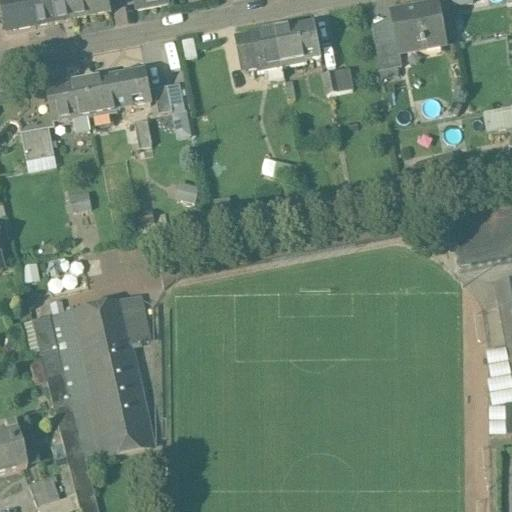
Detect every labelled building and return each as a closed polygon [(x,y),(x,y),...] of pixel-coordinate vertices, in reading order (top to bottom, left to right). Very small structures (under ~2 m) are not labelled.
[(13,0),(0,3),(7,36),(72,23),(67,0),(13,0)] [(107,0),(67,0),(72,23),(111,15),(107,0)] [(167,0),(134,0),(137,11),(169,5),(167,0)] [(434,8),(391,16),(396,45),(399,58),(400,57),(442,50),(434,8)] [(314,28),(275,36),(282,71),(306,66),(305,64),(320,61),(314,28)] [(275,36),(236,43),(243,75),(258,72),(258,75),(282,71),(275,36)] [(396,45),(375,50),(379,75),(402,71),(400,57),(399,58),(396,45)] [(348,73),(336,76),(340,97),(352,95),(348,73)] [(145,74),(86,85),(86,86),(93,121),(93,122),(117,117),(117,114),(151,108),(145,74)] [(336,76),(323,79),(327,100),(340,97),(336,76)] [(86,86),(47,93),(54,126),(69,123),(69,125),(74,125),(76,135),(89,133),(87,122),(93,121),(86,86)] [(291,86),(285,87),(288,103),(294,102),(291,86)] [(168,90),(154,93),(159,118),(172,116),(168,90)] [(511,113),(511,111),(484,116),(488,136),(511,131),(511,113)] [(178,132),(190,131),(187,115),(176,117),(178,132)] [(147,125),(134,128),(139,152),(152,150),(147,125)] [(22,138),(26,161),(54,156),(49,133),(22,138)] [(265,161),(262,176),(293,183),(296,168),(265,161)] [(420,169),(426,188),(451,179),(445,161),(420,169)] [(179,185),(176,201),(196,206),(200,189),(179,185)] [(511,216),(452,229),(460,269),(511,259),(511,216)] [(138,302),(85,314),(87,326),(73,329),(72,323),(51,328),(50,328),(68,408),(70,407),(88,403),(101,463),(152,452),(129,349),(148,345),(138,302)] [(511,308),(500,311),(511,375),(511,308)] [(96,511),(70,407),(68,408),(50,328),(51,328),(49,320),(30,325),(70,479),(75,499),(78,511),(96,511)] [(39,363),(28,366),(35,389),(45,386),(39,363)] [(5,437),(0,438),(0,479),(25,473),(13,426),(3,429),(5,437)] [(70,479),(52,485),(59,505),(67,502),(75,499),(70,479)] [(50,481),(28,489),(35,511),(38,511),(59,505),(52,485),(50,481)] [(59,505),(38,511),(70,511),(67,502),(59,505)]
